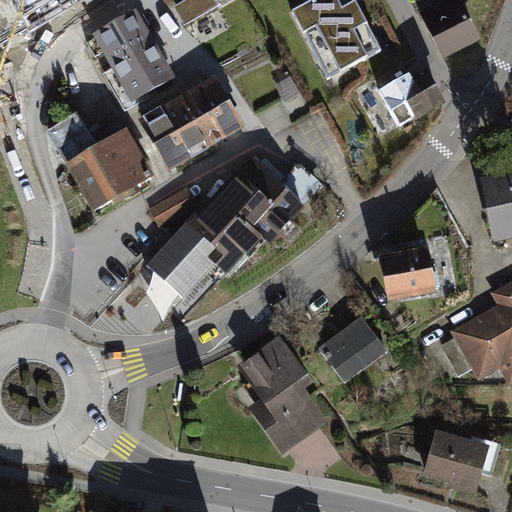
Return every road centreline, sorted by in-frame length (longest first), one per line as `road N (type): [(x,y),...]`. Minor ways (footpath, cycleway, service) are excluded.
road 1 (residential): [(84,382),(251,327),(376,221)]
road 2 (residential): [(140,0),(84,39),(51,76),(40,134),(71,259)]
road 3 (secondary): [(351,511),(156,474),(116,460),(73,430)]
road 4 (residential): [(259,142),(71,259)]
road 5 (residential): [(149,0),(221,75),(259,142)]
road 6 (residential): [(259,142),(317,165),(376,221)]
road 7 (residential): [(402,0),(473,121)]
road 8 (residential): [(376,221),(473,121)]
